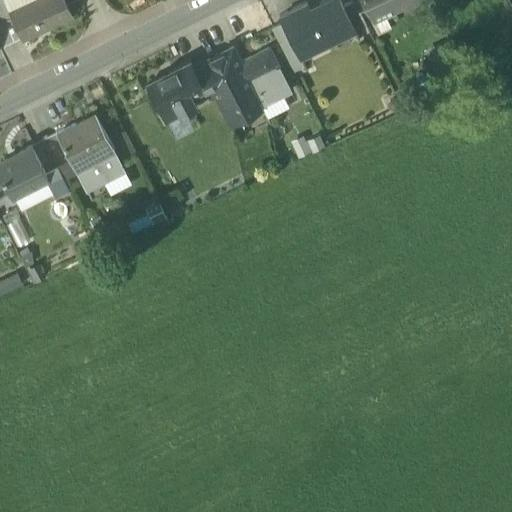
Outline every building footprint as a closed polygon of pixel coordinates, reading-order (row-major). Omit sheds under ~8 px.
[(0,0),(0,19),(1,23),(11,18),(9,13),(2,0),(0,0)] [(2,0),(9,13),(36,0),(2,0)] [(11,18),(21,37),(49,24),(50,26),(72,16),(64,0),(36,0),(9,13),(11,18)] [(282,24),(298,54),(323,41),(325,46),(353,31),(342,9),(336,0),(328,0),(309,10),(305,4),(279,18),(282,24)] [(351,0),(354,3),(358,12),(368,7),(369,7),(365,0),(351,0)] [(365,0),(369,7),(382,0),(387,0),(392,8),(402,3),(404,7),(415,0),(365,0)] [(394,12),(392,8),(387,0),(382,0),(369,7),(368,7),(380,30),(390,25),(385,17),(394,12)] [(365,25),(358,12),(354,3),(342,9),(353,31),(365,25)] [(21,37),(11,18),(1,23),(0,23),(0,47),(9,43),(21,37)] [(283,52),(294,74),(305,68),(298,54),(282,24),(271,30),(283,52)] [(268,49),(239,64),(260,106),(261,106),(282,95),(289,91),(268,49)] [(229,122),(260,106),(239,64),(232,50),(194,69),(205,89),(204,90),(209,100),(215,96),(229,122)] [(191,97),(204,90),(205,89),(194,69),(190,62),(146,84),(160,112),(175,105),(180,115),(196,107),(191,97)] [(282,95),(261,106),(268,119),(289,108),(282,95)] [(175,105),(160,112),(165,122),(180,115),(175,105)] [(94,162),(93,161),(114,150),(97,117),(77,127),(75,124),(56,134),(70,160),(76,172),(94,162)] [(56,134),(44,140),(58,167),(70,160),(56,134)] [(319,135),(305,141),(310,152),(311,154),(325,148),(319,135)] [(297,158),(310,152),(305,141),(303,136),(290,142),(297,158)] [(45,173),(58,167),(44,140),(31,146),(45,173)] [(0,162),(0,175),(11,197),(14,196),(45,179),(48,178),(45,173),(31,146),(0,162)] [(94,162),(76,172),(76,173),(83,186),(122,165),(114,150),(93,161),(94,162)] [(76,173),(76,172),(70,160),(58,167),(64,179),(76,173)] [(122,165),(83,186),(86,191),(103,182),(124,171),(122,165)] [(64,179),(58,167),(45,173),(48,178),(45,179),(52,193),(54,197),(69,190),(64,179)] [(131,183),(124,171),(103,182),(110,195),(131,183)] [(52,193),(45,179),(14,196),(20,209),(52,193)] [(159,202),(145,209),(152,224),(166,218),(159,202)] [(18,217),(4,224),(15,247),(30,239),(18,217)] [(20,255),(26,267),(36,262),(30,250),(20,255)] [(36,262),(26,267),(33,281),(45,276),(37,262),(36,262)] [(16,271),(0,278),(0,293),(22,283),(16,271)]
